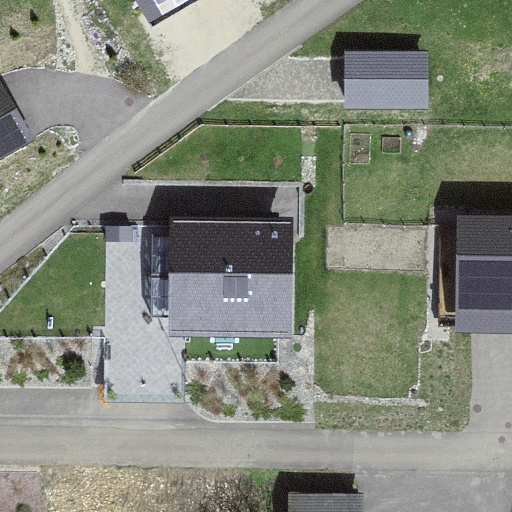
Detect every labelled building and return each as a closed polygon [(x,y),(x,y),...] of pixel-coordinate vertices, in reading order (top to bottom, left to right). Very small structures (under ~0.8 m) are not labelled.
[(428,46),(345,44),(343,99),(427,100),(428,46)] [(0,94),(0,152),(25,138),(0,94)] [(290,331),(291,211),(172,210),(171,236),(151,235),(150,315),(169,315),(169,330),(290,331)] [(511,226),(468,226),(467,298),(511,298),(511,226)] [(355,511),(356,499),(294,499),(294,511),(355,511)]
